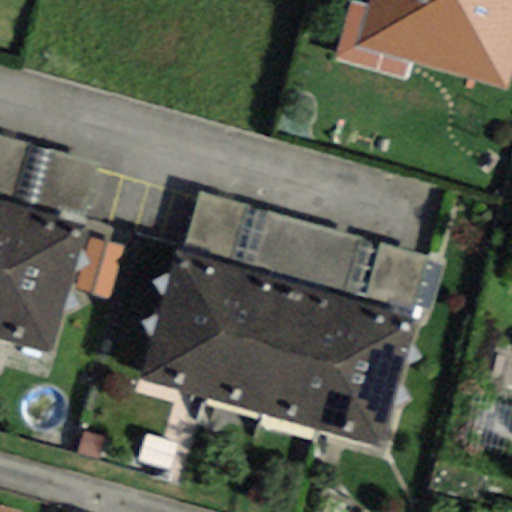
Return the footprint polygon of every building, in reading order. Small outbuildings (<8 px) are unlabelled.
[(511,0),(372,0),(358,48),(507,90),(511,69),(511,0)] [(0,299),(30,204),(0,194),(0,299)] [(91,220),(30,204),(0,299),(0,343),(52,359),(91,220)] [(109,299),(123,248),(90,239),(76,290),(109,299)] [(136,381),(195,398),(234,260),(176,243),(136,381)] [(296,277),(234,260),(195,398),(255,416),(296,277)] [(255,416),(318,433),(361,297),(296,277),(255,416)] [(422,313),(361,297),(318,433),(383,452),(422,313)]
